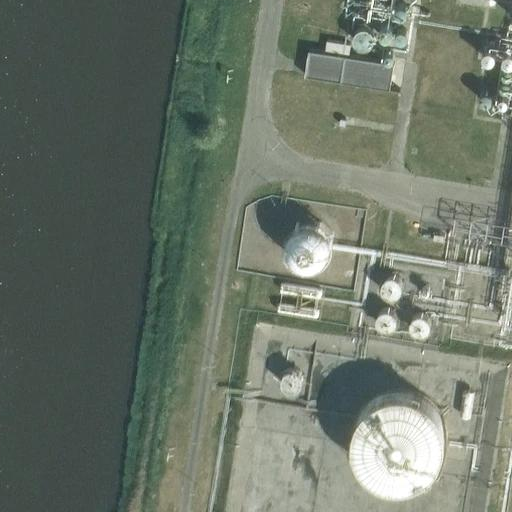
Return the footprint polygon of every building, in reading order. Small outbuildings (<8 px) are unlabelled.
[(388,89),(392,63),(309,50),(305,74),(339,80),(339,82),(388,89)] [(329,259),(332,251),(333,243),(331,235),(327,229),(321,223),(314,220),(306,219),(298,221),(291,225),(286,232),(282,240),(282,249),(285,257),(291,264),(298,269),(307,270),(316,269),(324,265),(329,259)] [(401,294),(403,291),(403,288),(403,284),(402,281),(399,279),(396,277),(393,276),(389,277),(386,278),(383,281),(382,284),(381,288),(382,292),(384,295),(388,297),(391,298),(395,298),(399,296),(401,294)] [(395,327),(397,324),(398,321),(397,317),(396,314),(393,312),(390,310),(387,309),(383,310),(380,311),(377,314),(376,317),(375,321),(376,325),(379,328),(382,330),(385,331),(389,331),(393,329),(395,327)] [(429,333),(431,330),(431,327),(431,323),(429,320),(427,317),(424,316),(421,315),(417,316),(414,317),(411,320),(410,323),(409,327),(410,331),(412,334),(415,336),(419,337),(423,337),(427,335),(429,333)] [(300,388),(301,385),(302,381),(302,378),(300,375),(298,372),(295,370),(291,370),(288,370),(285,372),(282,374),(280,378),(280,382),(281,385),(283,389),(286,391),(290,392),(294,392),(297,390),(300,388)] [(440,468),(446,454),(448,439),(445,424),(437,411),(426,401),(413,395),(398,393),(383,396),(370,404),(359,416),(353,432),(352,448),(358,464),(368,477),(382,486),(399,489),(415,487),(430,479),(440,468)]
